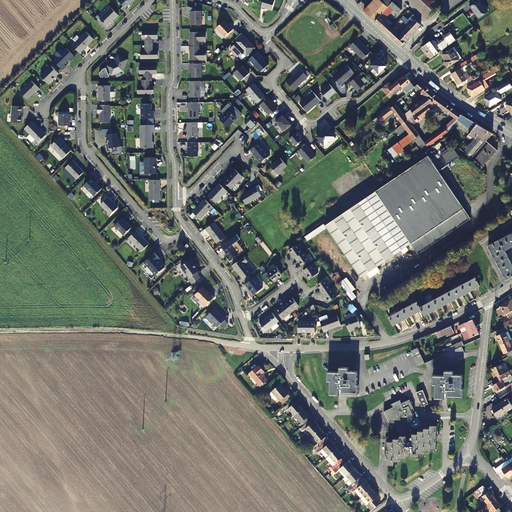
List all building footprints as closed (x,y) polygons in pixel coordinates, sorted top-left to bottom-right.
[(119,0),(118,1),(125,9),(133,0),(119,0)] [(275,0),(274,0),(263,0),(261,8),(265,9),(265,8),(272,10),(275,0)] [(373,0),(364,11),(375,21),(388,6),(380,0),(373,0)] [(441,3),(437,0),(417,0),(429,11),(432,13),(441,3)] [(392,1),(388,6),(375,21),(385,29),(389,25),(385,21),(388,18),(385,15),(393,7),(399,12),(402,10),(392,1)] [(107,27),(118,16),(110,8),(99,19),(107,27)] [(191,25),(201,25),(201,11),(190,11),(191,25)] [(388,32),(402,45),(410,37),(418,27),(421,24),(419,22),(417,20),(415,19),(409,25),(400,35),(393,28),(388,32)] [(216,28),(225,37),(233,29),(230,25),(229,26),(227,25),(227,24),(224,21),(216,28)] [(457,38),(466,32),(464,29),(456,36),(457,38)] [(145,45),(153,45),(152,39),(158,39),(158,31),(142,32),(142,39),(145,39),(145,45)] [(94,40),(86,32),(72,46),(80,54),(94,40)] [(189,43),(189,47),(199,46),(199,42),(206,42),(206,33),(190,33),(190,43),(189,43)] [(232,41),(235,44),(242,37),(246,41),(247,40),(241,33),(232,41)] [(465,33),(455,41),(457,43),(467,36),(465,33)] [(242,37),(235,44),(230,49),(239,57),(243,53),(246,56),(255,48),(247,40),(246,41),(242,37)] [(357,38),(350,46),(363,59),(371,51),(357,38)] [(430,42),(422,48),(431,59),(451,44),(446,38),(437,44),(435,41),(434,41),(431,43),(430,42)] [(153,51),(153,45),(145,45),(145,51),(140,51),(141,59),(158,59),(158,51),(153,51)] [(199,51),(199,46),(189,47),(189,51),(190,51),(190,60),(207,60),(206,51),(199,51)] [(58,58),(54,62),(63,71),(66,67),(65,65),(69,61),(71,62),(75,57),(67,49),(63,53),(60,50),(55,55),(58,58)] [(442,54),(446,61),(444,62),(448,67),(462,58),(459,54),(457,56),(452,49),(442,54)] [(258,51),(249,59),(261,72),(269,65),(264,60),(259,55),(260,54),(258,51)] [(387,65),(375,54),(369,60),(372,63),(371,64),(381,74),(385,70),(383,68),(387,65)] [(122,76),(120,72),(123,71),(128,60),(118,55),(116,60),(117,60),(116,63),(115,63),(107,66),(112,76),(115,75),(117,78),(122,76)] [(464,81),(469,78),(467,74),(463,77),(461,74),(460,74),(458,71),(464,67),(469,64),(467,60),(450,71),(458,85),(462,82),(463,84),(464,84),(465,84),(465,83),(464,81)] [(202,78),(201,64),(190,64),(190,68),(191,68),(191,78),(202,78)] [(348,64),(334,76),(341,84),(355,72),(348,64)] [(51,66),(41,77),(48,85),(52,80),(54,78),(55,78),(59,74),(51,66)] [(242,66),(234,73),(242,81),(249,74),(242,66)] [(150,80),(152,80),(152,74),(157,74),(157,67),(139,67),(139,74),(144,74),(144,80),(150,80)] [(463,77),(467,74),(467,73),(468,73),(464,67),(458,71),(460,74),(461,74),(463,77)] [(300,69),(287,82),(294,90),(308,77),(300,69)] [(366,83),(358,75),(350,82),(358,90),(366,83)] [(392,80),(385,86),(392,94),(396,91),(395,89),(403,83),(409,91),(417,85),(409,75),(407,77),(406,75),(395,84),(392,80)] [(476,82),(480,81),(479,79),(478,78),(470,82),(472,85),(467,88),(472,97),(482,91),(476,82)] [(150,86),(150,80),(144,80),(142,80),(142,87),(137,87),(138,94),(154,94),(154,86),(150,86)] [(32,81),(20,93),(28,100),(36,92),(37,92),(40,90),(32,81)] [(201,97),(200,81),(190,82),(190,94),(189,94),(189,98),(201,97)] [(327,97),(335,89),(328,81),(319,89),(327,97)] [(480,81),(476,82),(482,91),(485,90),(480,81)] [(266,96),(255,83),(247,90),(258,103),(266,96)] [(484,98),(490,107),(502,100),(498,92),(503,89),(504,90),(509,88),(506,83),(505,83),(495,89),(496,91),(484,98)] [(110,101),(110,86),(98,86),(98,91),(99,91),(99,94),(98,94),(98,98),(99,98),(99,102),(110,101)] [(392,105),(380,115),(384,120),(391,114),(393,117),(400,125),(438,96),(427,86),(423,89),(421,91),(426,96),(402,116),(392,105)] [(322,100),(314,92),(301,103),(308,112),(317,105),(317,104),(318,103),(322,100)] [(442,108),(452,114),(456,109),(438,96),(400,125),(408,134),(413,139),(418,144),(423,150),(447,132),(454,124),(458,119),(456,118),(424,141),(411,126),(436,107),(441,110),(442,108)] [(278,108),(269,98),(261,105),(270,115),(278,108)] [(199,119),(199,103),(196,103),(187,103),(187,107),(188,107),(188,119),(199,119)] [(151,104),(141,105),(141,119),(154,119),(154,112),(152,112),(151,104)] [(110,123),(110,106),(109,106),(106,106),(98,106),(98,114),(100,114),(100,123),(110,123)] [(11,123),(22,124),(22,118),(22,117),(22,113),(23,113),(23,108),(12,107),(11,123)] [(463,114),(456,109),(452,114),(456,118),(458,119),(461,116),(463,114)] [(220,120),(228,127),(232,122),(233,123),(237,118),(229,110),(220,120)] [(283,116),(280,113),(273,119),(276,122),(277,121),(285,130),(292,124),(284,115),(283,116)] [(380,124),(382,127),(393,117),(391,114),(384,120),(380,124)] [(70,126),(70,115),(59,115),(59,126),(70,126)] [(380,115),(375,119),(380,124),(384,120),(380,115)] [(467,136),(477,124),(461,116),(458,119),(454,124),(467,136)] [(375,127),(380,124),(375,119),(371,122),(375,127)] [(25,130),(38,144),(46,136),(32,122),(25,130)] [(188,137),(198,137),(198,123),(187,123),(188,137)] [(464,151),(474,159),(489,143),(486,140),(490,136),(492,133),(477,124),(467,136),(474,139),(464,151)] [(140,126),(141,149),(154,148),(154,142),(152,142),(152,133),(154,133),(154,125),(140,126)] [(323,129),(316,135),(319,138),(317,139),(320,143),(322,141),(324,144),(327,141),(330,141),(336,136),(326,125),(322,129),(323,129)] [(304,139),(298,132),(290,139),(296,146),(304,139)] [(117,134),(107,136),(108,144),(106,144),(107,152),(112,151),(112,149),(120,147),(118,137),(117,137),(117,134)] [(408,144),(413,139),(408,134),(403,138),(408,144)] [(443,142),(445,144),(452,139),(447,136),(438,142),(439,144),(443,142)] [(63,141),(60,138),(51,146),(64,159),(72,151),(62,141),(63,141)] [(271,155),(260,142),(251,150),(253,153),(254,153),(257,157),(258,156),(259,158),(262,162),(271,155)] [(188,157),(198,157),(198,143),(188,143),(188,157)] [(474,159),(483,167),(498,149),(489,143),(474,159)] [(307,144),(299,151),(309,162),(317,155),(307,144)] [(411,160),(410,158),(423,150),(418,144),(396,160),(401,167),(411,160)] [(453,146),(442,154),(448,163),(459,156),(453,146)] [(411,160),(424,151),(423,150),(410,158),(411,160)] [(471,218),(429,154),(376,190),(387,207),(412,243),(419,253),(471,218)] [(278,160),(272,165),(279,173),(288,165),(281,157),(278,160)] [(156,165),(156,158),(145,158),(145,174),(156,174),(156,168),(156,165)] [(84,172),(73,161),(65,169),(77,180),(84,172)] [(232,189),(243,177),(236,170),(232,174),(234,175),(229,179),(228,178),(224,182),(232,189)] [(92,179),(84,186),(94,196),(96,196),(102,189),(98,185),(97,185),(95,183),(96,182),(92,179)] [(150,200),(161,200),(160,180),(150,180),(150,200)] [(227,191),(219,184),(209,196),(216,203),(227,191)] [(256,187),(241,196),(247,205),(262,196),(256,187)] [(325,225),(362,277),(412,243),(387,207),(376,190),(325,225)] [(118,208),(108,198),(101,205),(111,216),(118,208)] [(213,207),(205,199),(193,212),(201,220),(213,207)] [(479,242),(480,241),(511,219),(511,217),(509,213),(481,232),(475,236),(479,242)] [(127,221),(123,218),(115,226),(124,236),(132,228),(126,222),(127,221)] [(217,243),(226,237),(215,222),(208,228),(206,229),(208,232),(209,232),(217,243)] [(307,241),(325,229),(322,225),(304,237),(307,241)] [(150,244),(136,231),(129,238),(142,252),(150,244)] [(511,276),(511,262),(505,250),(511,246),(511,232),(489,245),(507,279),(511,276)] [(232,246),(228,241),(222,245),(221,245),(225,250),(225,251),(228,255),(226,257),(230,261),(233,259),(226,250),(233,246),(232,245),(232,246)] [(295,257),(302,252),(296,244),(288,249),(292,254),(291,255),(293,258),(295,257)] [(239,254),(233,246),(226,250),(233,259),(239,254)] [(309,260),(303,251),(302,252),(295,257),(297,261),(298,260),(301,265),(309,260)] [(156,253),(146,263),(158,275),(167,267),(160,260),(161,258),(156,253)] [(247,260),(244,255),(235,262),(246,276),(252,271),(245,262),(247,260)] [(191,259),(181,267),(190,278),(189,279),(193,284),(201,278),(197,272),(199,271),(196,267),(194,265),(195,264),(191,259)] [(246,276),(235,262),(232,264),(243,278),(246,276)] [(317,272),(311,264),(302,270),(308,278),(317,272)] [(276,266),(267,273),(274,281),(277,279),(277,278),(281,274),(276,266)] [(337,283),(342,279),(338,273),(333,277),(337,283)] [(262,286),(254,275),(249,279),(257,290),(262,286)] [(476,277),(469,281),(473,289),(481,285),(476,277)] [(257,290),(249,279),(244,283),(247,286),(248,286),(253,293),(257,290)] [(328,289),(330,287),(324,279),(317,284),(320,289),(319,290),(321,293),(328,289)] [(357,296),(343,279),(339,283),(353,299),(357,296)] [(469,281),(461,285),(465,293),(473,289),(469,281)] [(461,285),(454,289),(458,297),(465,293),(461,285)] [(200,301),(206,307),(215,298),(210,292),(209,293),(203,287),(196,295),(201,300),(200,301)] [(336,296),(330,287),(328,289),(321,293),(324,297),(325,296),(328,301),(336,296)] [(454,289),(446,293),(451,301),(458,297),(454,289)] [(446,293),(440,296),(445,304),(451,301),(446,293)] [(440,296),(433,300),(438,308),(445,304),(440,296)] [(284,303),(290,311),(298,305),(292,297),(284,303)] [(506,314),(508,317),(511,313),(511,310),(511,309),(511,301),(510,299),(501,305),(500,306),(500,307),(495,310),(499,315),(502,313),(503,315),(505,314),(506,314)] [(433,300),(426,304),(431,312),(438,308),(433,300)] [(409,306),(414,314),(422,310),(420,307),(417,301),(409,306)] [(282,318),(290,311),(284,303),(276,309),(282,318)] [(425,315),(431,312),(426,304),(420,307),(422,310),(425,315)] [(409,306),(402,309),(406,318),(414,314),(409,306)] [(215,308),(206,317),(217,328),(226,320),(222,316),(220,315),(221,314),(215,308)] [(402,309),(395,313),(399,321),(406,318),(402,309)] [(266,330),(279,320),(272,311),(259,321),(266,330)] [(393,324),(399,321),(395,313),(389,316),(393,324)] [(326,314),(318,317),(323,332),(327,330),(326,329),(340,325),(336,315),(327,318),(326,314)] [(356,315),(344,319),(348,331),(352,329),(360,326),(356,315)] [(474,319),(465,322),(465,323),(468,330),(477,326),(474,319)] [(314,332),(314,321),(297,321),(297,331),(314,332)] [(463,332),(468,330),(465,323),(460,325),(463,332)] [(439,340),(455,332),(451,325),(435,332),(439,340)] [(468,330),(472,337),(481,333),(477,326),(468,330)] [(499,329),(495,331),(496,335),(495,336),(499,346),(508,341),(511,340),(505,326),(503,327),(499,329)] [(467,339),(472,337),(468,330),(463,332),(467,339)] [(462,341),(452,346),(454,350),(463,347),(464,346),(462,341)] [(503,354),(505,353),(506,357),(511,354),(511,349),(508,341),(499,346),(503,354)] [(454,350),(426,363),(429,370),(460,356),(466,353),(463,347),(454,350)] [(420,351),(419,348),(412,351),(419,366),(426,363),(420,351)] [(508,376),(511,374),(509,371),(505,373),(499,363),(491,368),(496,377),(497,376),(500,381),(505,378),(508,376)] [(260,366),(251,373),(261,386),(269,380),(264,373),(265,372),(260,366)] [(325,381),(329,382),(327,394),(333,394),(334,387),(337,387),(337,392),(353,394),(354,384),(352,384),(353,371),(346,370),(346,368),(338,367),(337,373),(326,372),(325,381)] [(433,383),(435,383),(434,396),(442,396),(443,390),(446,391),(446,393),(461,395),(462,385),(460,385),(462,373),(453,372),(454,370),(446,369),(445,375),(434,373),(433,383)] [(504,384),(507,382),(505,378),(500,381),(492,386),(500,399),(509,393),(507,389),(504,384)] [(281,385),(273,392),(279,398),(282,401),(291,394),(287,389),(286,390),(281,385)] [(420,407),(427,405),(423,391),(416,393),(420,407)] [(276,401),(279,398),(273,392),(270,395),(276,401)] [(493,407),(498,416),(511,407),(511,405),(508,398),(493,407)] [(282,410),(285,413),(289,410),(294,416),(303,408),(298,402),(296,403),(293,400),(282,410)] [(385,455),(388,455),(387,464),(394,464),(394,462),(399,462),(399,459),(404,459),(404,455),(409,455),(409,457),(415,457),(415,456),(421,456),(421,454),(426,454),(426,451),(432,451),(433,428),(428,428),(428,430),(423,430),(423,433),(417,433),(417,435),(411,434),(410,430),(414,428),(411,421),(414,419),(407,407),(403,408),(399,401),(391,405),(392,408),(385,413),(393,430),(397,428),(400,435),(400,438),(395,438),(394,441),(389,441),(389,450),(386,450),(385,455)] [(303,408),(294,416),(301,423),(299,425),(301,428),(310,420),(308,417),(310,416),(303,408)] [(289,410),(285,413),(290,419),(294,416),(289,410)] [(314,421),(312,423),(310,420),(301,428),(304,430),(306,428),(312,435),(320,428),(314,421)] [(320,428),(312,435),(319,443),(317,445),(319,447),(327,440),(325,437),(327,436),(320,428)] [(332,442),(330,443),(327,440),(319,447),(316,450),(319,452),(321,450),(328,458),(329,456),(338,449),(338,448),(332,442)] [(338,448),(338,449),(329,456),(328,458),(327,458),(333,465),(331,467),(333,470),(336,467),(345,460),(343,457),(344,456),(338,448)] [(353,487),(363,478),(350,462),(348,463),(345,460),(336,467),(344,477),(347,475),(353,483),(352,485),(353,487)] [(507,476),(508,477),(511,474),(511,469),(508,464),(506,461),(500,465),(502,468),(497,472),(502,479),(507,476)] [(362,497),(372,488),(363,478),(353,487),(362,497)] [(487,487),(487,488),(481,492),(478,494),(480,497),(482,495),(488,503),(497,496),(491,488),(489,490),(487,487)] [(377,496),(378,495),(372,488),(362,497),(360,499),(365,505),(364,506),(366,507),(367,507),(371,511),(372,511),(383,504),(377,496)] [(497,496),(488,503),(494,510),(493,511),(492,511),(497,511),(503,508),(501,505),(503,504),(497,496)]
